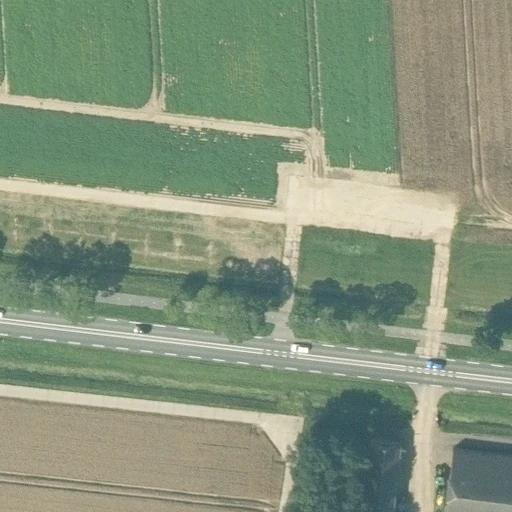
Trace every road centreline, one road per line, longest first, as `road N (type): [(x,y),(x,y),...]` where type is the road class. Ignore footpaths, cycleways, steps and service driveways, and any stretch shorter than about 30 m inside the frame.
road 1 (primary): [(0,321),(511,382)]
road 2 (track): [(280,354),(294,220),(442,236),(428,371)]
road 3 (track): [(0,390),(265,419),(289,452),(284,511)]
road 4 (track): [(294,220),(0,185)]
